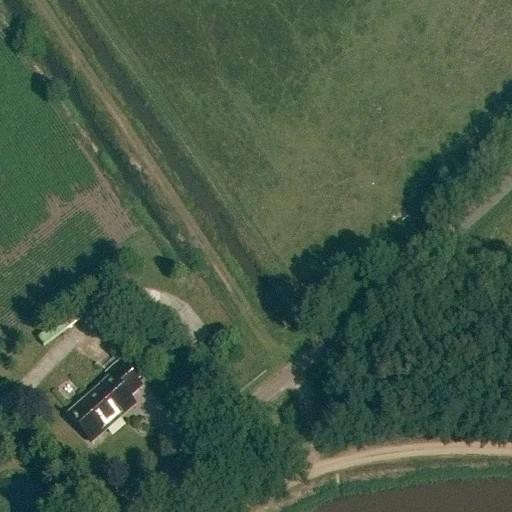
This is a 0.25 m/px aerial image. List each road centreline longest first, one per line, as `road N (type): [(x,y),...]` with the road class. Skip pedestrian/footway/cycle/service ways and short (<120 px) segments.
road 1 (unclassified): [(129,511),(511,171)]
road 2 (track): [(511,448),(453,441),(314,464),(222,511)]
